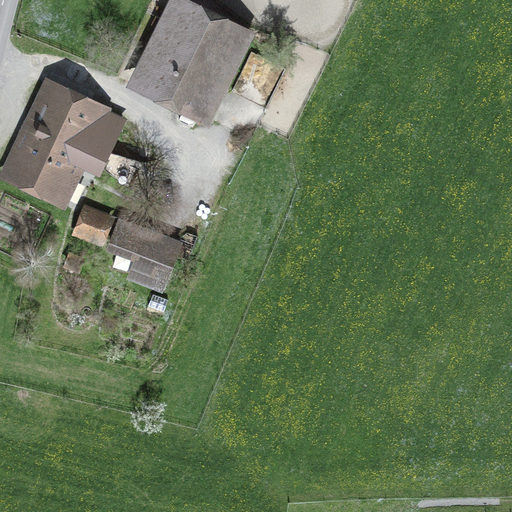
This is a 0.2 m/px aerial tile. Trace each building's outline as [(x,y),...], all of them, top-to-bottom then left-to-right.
[(203,116),(242,35),(179,3),(139,84),(203,116)] [(13,172),(61,195),(79,157),(88,161),(85,166),(96,171),(98,166),(100,167),(122,120),(54,88),(13,172)] [(87,214),(81,230),(100,237),(106,221),(87,214)] [(129,275),(159,287),(176,243),(119,220),(110,242),(138,254),(129,275)] [(66,265),(78,270),(82,260),(70,255),(66,265)]
